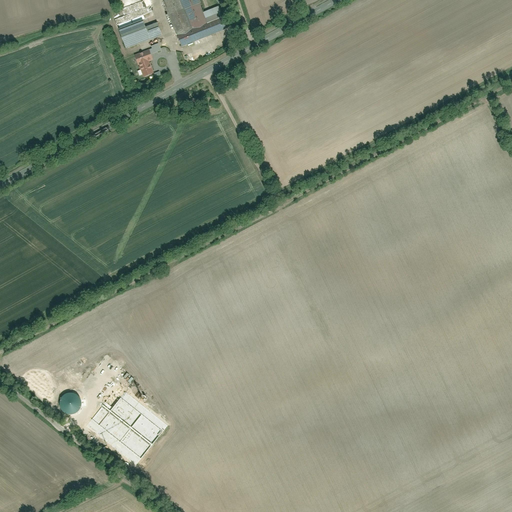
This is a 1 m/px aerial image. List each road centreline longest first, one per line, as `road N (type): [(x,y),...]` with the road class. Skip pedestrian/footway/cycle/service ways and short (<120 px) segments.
road 1 (track): [(511,82),(0,352)]
road 2 (secondary): [(0,186),(340,0)]
road 3 (residential): [(0,379),(165,511)]
road 4 (track): [(205,73),(280,205)]
